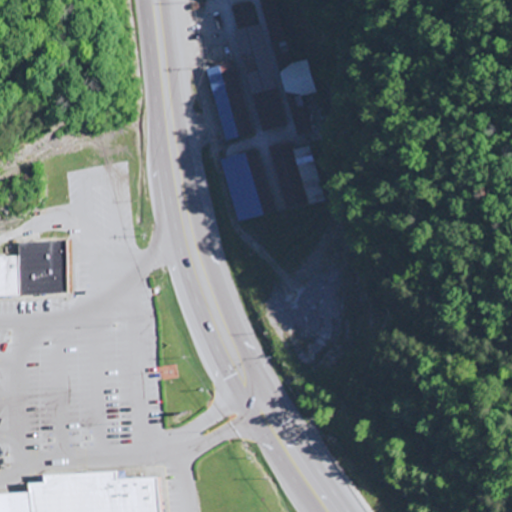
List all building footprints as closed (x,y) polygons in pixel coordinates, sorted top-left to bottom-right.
[(260,133),(288,126),(291,137),(306,133),(298,98),(312,95),(304,61),(287,65),(273,0),(261,0),(251,3),(251,4),(233,8),(260,133)] [(227,142),(254,136),(236,64),(209,70),(227,142)] [(283,211),(318,204),(306,147),(289,151),(288,144),(269,148),(283,211)] [(223,160),(238,223),(272,216),(258,152),(223,160)] [(0,295),(0,255),(13,255),(13,242),(63,240),(66,292),(0,295)] [(0,511),(0,495),(34,494),(34,485),(50,485),(49,478),(122,474),(123,482),(164,480),(165,511),(0,511)]
